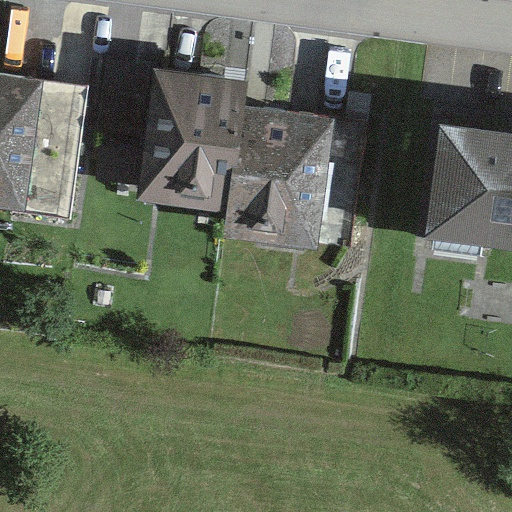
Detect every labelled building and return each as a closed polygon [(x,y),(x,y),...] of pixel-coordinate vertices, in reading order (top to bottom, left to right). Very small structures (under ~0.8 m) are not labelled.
[(135,67),(101,63),(94,131),(128,135),(135,67)] [(241,75),(152,63),(134,194),(224,206),(238,96),(241,75)] [(43,86),(44,80),(0,73),(0,207),(27,211),(30,187),(43,86)] [(312,236),(328,108),(238,96),(224,206),(222,225),(312,236)] [(511,134),(440,125),(425,239),(511,250),(511,134)] [(122,172),(90,167),(87,196),(118,201),(122,172)]
